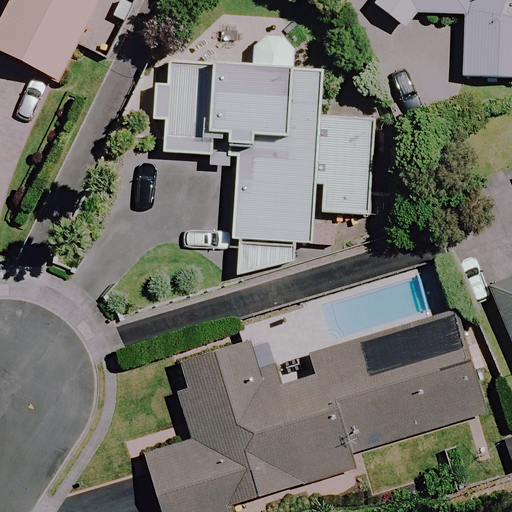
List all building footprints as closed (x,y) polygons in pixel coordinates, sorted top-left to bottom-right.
[(13,0),(0,26),(0,52),(61,84),(104,2),(99,0),(13,0)] [(511,0),(382,0),(376,12),(411,31),(419,15),(468,20),(466,78),(511,80),(511,0)] [(158,89),(156,126),(166,126),(165,157),(237,159),(234,246),(239,246),(238,281),(298,264),(299,248),(320,249),(321,216),(372,217),(375,121),(323,120),(324,73),(292,72),(293,42),(257,41),(256,71),(172,68),(171,90),(158,89)] [(511,184),(442,212),(481,312),(500,305),(511,335),(511,184)] [(489,416),(461,316),(314,358),(321,381),(270,395),(255,344),(181,365),(202,439),(148,454),(164,511),(233,511),(232,507),(358,471),(353,455),(489,416)]
